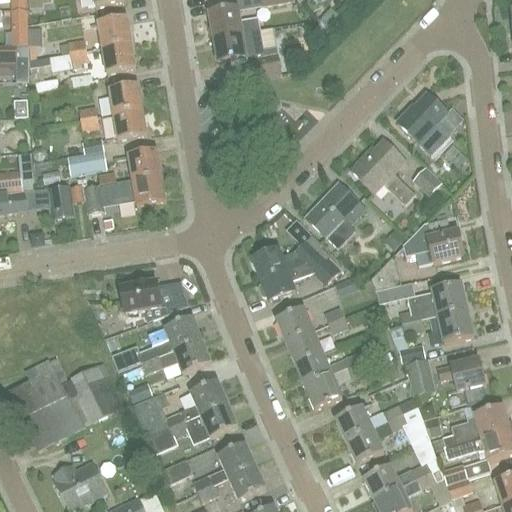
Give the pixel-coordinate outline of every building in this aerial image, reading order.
[(24,0),(10,0),(11,13),(13,13),(24,13),(24,0)] [(44,12),(44,8),(42,0),(28,0),(31,14),(44,12)] [(95,11),(124,6),(122,0),(84,0),(87,3),(93,2),(95,11)] [(261,0),(263,9),(272,8),(294,4),(292,0),(261,0)] [(63,12),(65,24),(84,21),(82,9),(63,12)] [(241,24),(239,11),(210,16),(214,41),(260,33),(258,21),(241,24)] [(320,42),(341,20),(336,16),(331,11),(320,23),(314,30),(318,38),(320,42)] [(24,13),(13,13),(13,26),(26,26),(26,13),(24,13)] [(102,52),(131,47),(126,21),(97,26),(102,52)] [(260,33),(214,41),(218,65),(246,61),(246,65),(250,64),(253,82),(281,77),(277,50),(263,52),(260,33)] [(70,57),(86,54),(84,43),(68,46),(69,56),(70,57)] [(131,47),(102,52),(106,78),(135,73),(131,47)] [(0,66),(16,66),(16,50),(0,50),(0,66)] [(70,57),(69,56),(49,59),(49,61),(29,65),(31,77),(52,74),(52,76),(72,73),(72,69),(88,66),(86,54),(70,57)] [(0,94),(20,95),(21,69),(0,68),(0,94)] [(61,82),(39,85),(41,95),(62,92),(61,82)] [(113,119),(143,114),(139,88),(109,93),(113,119)] [(448,117),(428,98),(411,116),(410,114),(397,127),(419,148),(428,139),(429,141),(439,130),(438,128),(438,127),(446,135),(460,121),(452,114),(448,117)] [(80,124),(97,121),(94,108),(78,112),(80,124)] [(143,114),(113,119),(117,145),(147,140),(143,114)] [(97,121),(80,124),(83,136),(99,133),(97,121)] [(84,158),(104,154),(101,143),(81,146),(84,158)] [(405,165),(385,146),(376,155),(373,153),(352,175),(375,197),(383,188),(405,209),(415,198),(394,177),(405,165)] [(107,173),(104,154),(84,158),(68,161),(71,179),(107,173)] [(132,185),(161,180),(157,155),(128,160),(132,185)] [(437,181),(426,170),(412,184),(429,200),(442,186),(441,185),(444,182),(439,178),(437,181)] [(0,196),(23,194),(21,174),(0,176),(0,196)] [(100,191),(116,188),(114,174),(97,177),(99,190),(100,191)] [(132,185),(116,188),(118,199),(103,201),(105,212),(135,207),(136,210),(166,206),(161,180),(132,185)] [(100,191),(99,190),(82,192),(87,219),(105,216),(105,212),(103,201),(118,199),(116,188),(100,191)] [(351,229),(365,215),(359,209),(360,208),(340,188),(306,222),(326,242),(344,223),(351,229)] [(52,225),(72,222),(68,191),(48,194),(52,225)] [(81,191),(71,192),(74,206),(84,204),(81,191)] [(28,214),(25,195),(0,198),(0,217),(12,216),(28,214)] [(302,270),(323,249),(297,225),(287,235),(302,249),(299,253),(281,260),(279,253),(253,264),(261,286),(302,270)] [(458,235),(431,242),(427,227),(423,228),(423,229),(410,242),(412,246),(411,246),(412,249),(406,251),(407,258),(413,257),(414,258),(429,255),(432,268),(464,261),(458,235)] [(330,284),(339,275),(328,264),(327,265),(324,263),(330,256),(323,249),(302,270),(261,286),(263,289),(260,290),(259,292),(262,301),(265,302),(267,301),(269,306),(295,296),(291,285),(313,277),(314,278),(314,279),(325,289),(330,284)] [(375,294),(376,294),(401,289),(394,258),(370,283),(375,294)] [(359,293),(354,280),(335,288),(340,301),(359,293)] [(159,293),(158,286),(120,292),(124,318),(152,314),(153,324),(181,313),(173,291),(159,293)] [(467,313),(462,288),(432,295),(432,296),(415,300),(412,286),(401,289),(376,294),(379,308),(407,302),(410,314),(399,317),(402,328),(421,324),(438,320),(467,313)] [(328,328),(344,321),(340,310),(324,317),(328,328)] [(286,346),(314,335),(304,312),(277,323),(286,346)] [(473,341),(467,313),(438,320),(444,348),(473,341)] [(174,355),(202,344),(193,321),(165,331),(169,342),(152,348),(153,351),(139,356),(138,356),(143,368),(158,362),(158,360),(174,354),(174,355)] [(344,321),(328,328),(333,339),(348,332),(344,321)] [(421,324),(402,328),(389,332),(398,354),(402,367),(425,362),(423,348),(409,351),(406,339),(424,335),(421,324)] [(296,369),(323,357),(314,335),(286,346),(296,369)] [(202,344),(174,355),(183,379),(211,368),(202,344)] [(136,352),(113,361),(119,377),(143,368),(138,356),(136,352)] [(394,352),(381,358),(386,369),(399,363),(394,352)] [(305,392),(333,380),(323,357),(296,369),(305,392)] [(348,374),(363,368),(358,357),(343,363),(348,374)] [(68,384),(56,361),(49,364),(48,363),(25,375),(30,384),(8,395),(38,456),(84,433),(83,432),(125,411),(103,366),(68,384)] [(158,362),(143,368),(147,378),(162,371),(158,362)] [(457,396),(464,394),(468,408),(486,404),(483,390),(486,389),(479,362),(437,373),(440,385),(453,382),(457,396)] [(428,363),(405,368),(414,401),(436,395),(428,363)] [(382,388),(400,380),(395,367),(376,375),(382,388)] [(363,368),(348,374),(352,384),(367,377),(363,368)] [(333,380),(305,392),(315,414),(342,403),(333,380)] [(134,410),(148,442),(228,408),(218,384),(191,396),(196,409),(182,415),(182,416),(166,422),(162,413),(169,409),(165,397),(134,410)] [(133,406),(152,399),(147,386),(128,393),(133,406)] [(155,459),(178,449),(175,443),(191,436),(205,430),(211,443),(238,432),(228,408),(148,442),(155,459)] [(346,445),(373,432),(362,409),(335,422),(346,445)] [(387,425),(403,417),(399,409),(383,417),(387,425)] [(407,426),(403,428),(412,448),(429,441),(418,410),(403,417),(407,426)] [(445,451),(510,432),(504,410),(475,417),(475,420),(467,422),(468,425),(451,431),(453,438),(442,441),(445,451)] [(428,419),(434,435),(447,430),(441,414),(428,419)] [(403,417),(387,425),(391,434),(403,428),(407,426),(403,417)] [(373,432),(346,445),(356,467),(384,454),(373,432)] [(511,439),(510,432),(445,451),(449,465),(484,454),(487,463),(487,465),(488,465),(511,458),(511,439)] [(429,441),(412,448),(422,469),(426,467),(431,476),(440,472),(429,441)] [(229,482),(256,470),(246,447),(218,460),(224,472),(194,486),(199,496),(214,489),(229,482)] [(491,475),(488,465),(487,465),(487,463),(464,470),(463,468),(442,474),(441,475),(446,487),(447,489),(468,482),(491,475)] [(168,490),(193,478),(186,464),(161,475),(168,490)] [(76,511),(108,496),(92,465),(76,473),(73,468),(66,472),(54,478),(57,483),(54,484),(68,511),(76,511)] [(416,484),(431,476),(426,467),(422,469),(411,475),(416,484)] [(375,505),(401,492),(390,469),(364,483),(375,505)] [(256,470),(229,482),(239,506),(267,493),(256,470)] [(446,487),(441,475),(440,472),(431,476),(416,484),(416,485),(402,492),(401,492),(375,505),(378,511),(411,511),(407,502),(436,486),(439,491),(445,488),(446,487)] [(502,509),(511,505),(511,478),(494,485),(502,509)] [(463,499),(473,496),(468,482),(447,489),(452,503),(463,499)] [(214,489),(199,496),(203,506),(219,499),(214,489)] [(163,511),(155,494),(139,501),(138,500),(112,511),(163,511)]
